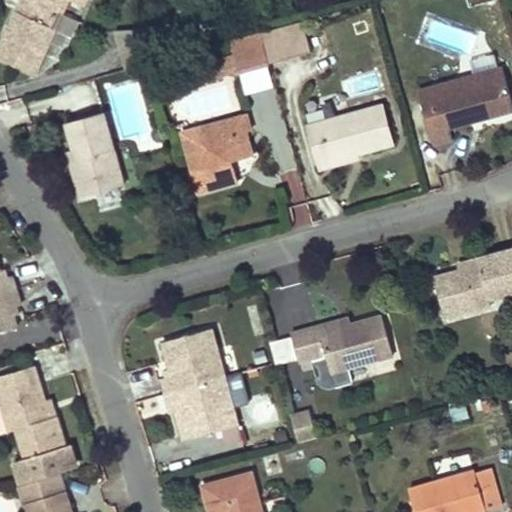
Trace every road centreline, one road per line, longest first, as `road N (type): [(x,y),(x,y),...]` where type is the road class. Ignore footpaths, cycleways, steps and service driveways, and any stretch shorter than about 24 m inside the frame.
road 1 (residential): [(88,295),(511,176)]
road 2 (residential): [(151,511),(88,295)]
road 3 (residential): [(88,295),(78,262),(0,154)]
